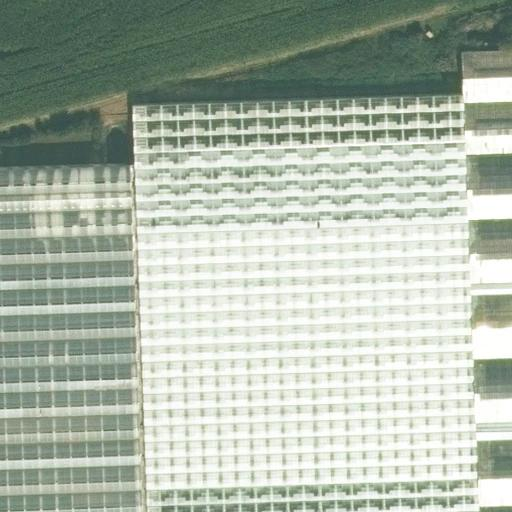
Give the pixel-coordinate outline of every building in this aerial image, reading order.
[(462,93),(464,153),(511,151),(511,49),(460,51),(462,93)] [(134,163),(140,359),(471,348),(464,153),(462,93),(132,103),(134,163)] [(511,511),(511,151),(464,153),(471,348),(476,511),(511,511)] [(0,511),(145,511),(140,359),(134,163),(0,167),(0,511)] [(476,511),(471,348),(140,359),(145,511),(476,511)]
